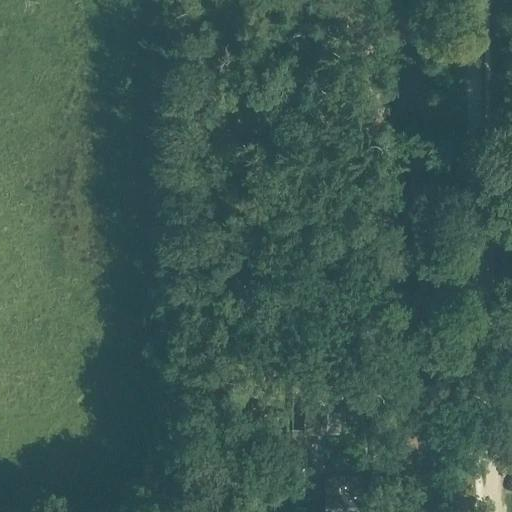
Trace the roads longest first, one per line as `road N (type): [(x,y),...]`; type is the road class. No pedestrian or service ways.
road 1 (track): [(465,333),(456,0)]
road 2 (track): [(473,511),(465,333)]
